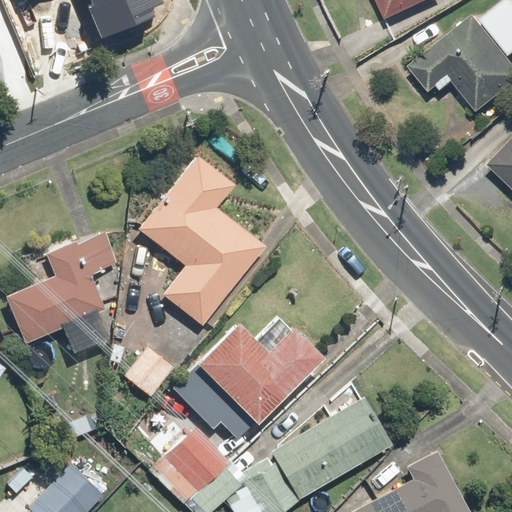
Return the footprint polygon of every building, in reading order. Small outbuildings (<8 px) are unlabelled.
[(94,0),(97,5),(91,8),(103,36),(154,15),(151,7),(163,2),(162,0),(94,0)] [(420,0),(374,0),(384,18),(420,0)] [(511,6),(507,0),(499,0),(477,18),(506,55),(511,49),(511,6)] [(511,80),(511,66),(470,14),(406,66),(425,89),(445,74),(474,110),(511,80)] [(511,135),(484,164),(511,189),(511,135)] [(197,324),(259,245),(209,206),(226,184),(188,155),(131,228),(179,265),(157,293),(197,324)] [(48,275),(0,295),(0,298),(18,342),(99,308),(83,273),(111,261),(99,232),(70,244),(69,241),(39,254),(48,275)] [(188,363),(247,422),(313,356),(273,317),(248,342),(228,322),(188,363)] [(169,365),(143,345),(120,375),(147,395),(169,365)] [(264,450),(270,461),(235,482),(252,511),(268,511),(384,443),(355,396),(264,450)] [(146,469),(178,503),(223,460),(191,426),(146,469)] [(462,511),(429,450),(399,466),(405,479),(343,511),(462,511)] [(0,503),(0,511),(81,511),(99,494),(66,462),(59,470),(46,457),(0,503)]
